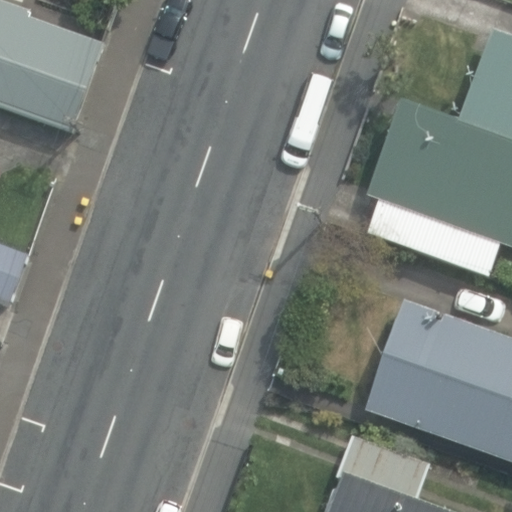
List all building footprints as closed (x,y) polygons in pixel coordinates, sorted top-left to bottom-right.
[(0,112),(70,138),(102,50),(31,23),(34,14),(0,1),(0,112)] [(374,234),(511,283),(511,261),(502,258),(508,244),(511,245),(511,37),(498,33),(466,124),(407,103),(374,196),(386,200),(374,234)] [(0,245),(0,301),(12,306),(30,256),(0,245)] [(511,462),(511,339),(408,303),(370,413),(511,462)] [(334,511),(457,511),(422,499),(435,464),(356,435),(339,478),(346,481),(334,511)]
